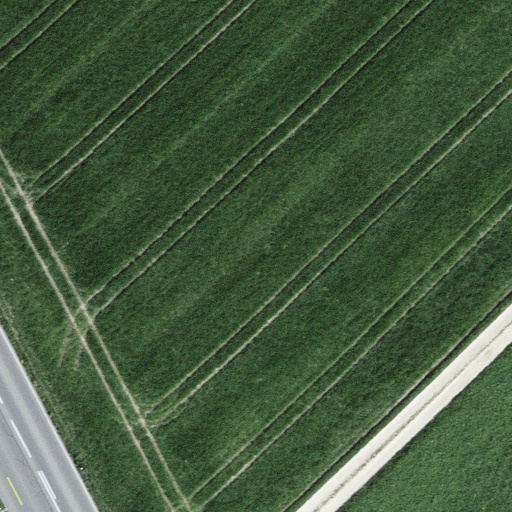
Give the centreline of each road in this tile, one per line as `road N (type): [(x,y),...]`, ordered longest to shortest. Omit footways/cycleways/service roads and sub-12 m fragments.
road 1 (track): [(511,321),(308,511)]
road 2 (primary): [(0,403),(57,511)]
